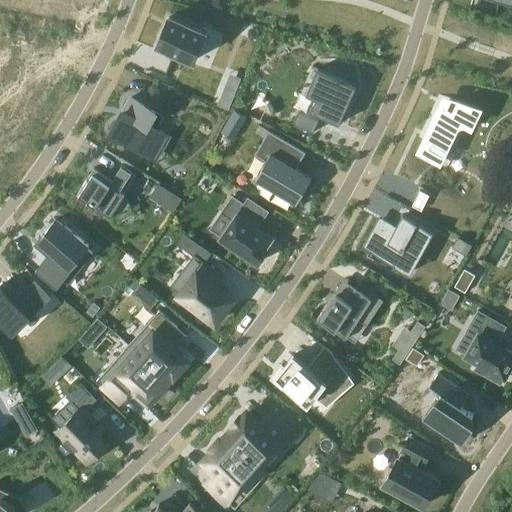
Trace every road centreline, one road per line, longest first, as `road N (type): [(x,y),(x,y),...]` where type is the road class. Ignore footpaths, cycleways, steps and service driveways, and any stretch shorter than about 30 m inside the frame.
road 1 (residential): [(428,0),(354,169),(257,328),(191,410),(88,511)]
road 2 (residential): [(127,0),(92,85),(0,217)]
